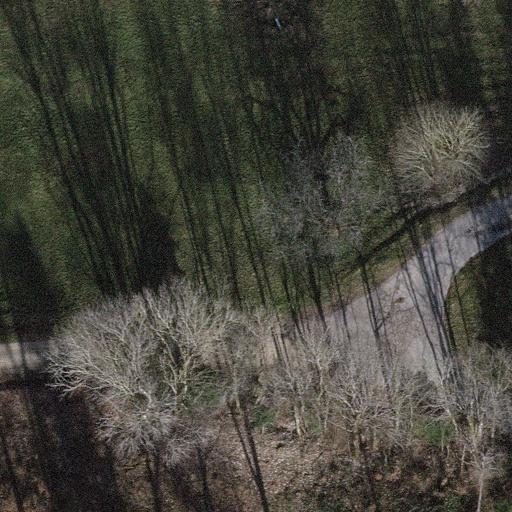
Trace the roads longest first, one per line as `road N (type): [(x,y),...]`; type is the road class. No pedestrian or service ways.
road 1 (track): [(423,325),(0,366)]
road 2 (unclassified): [(511,412),(449,379),(423,325),(437,266),(469,235),(511,215)]
